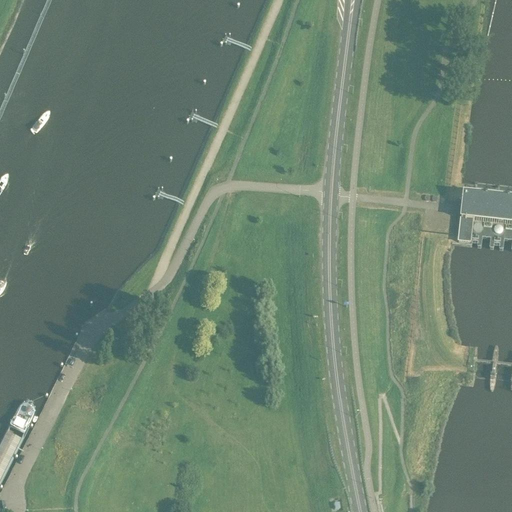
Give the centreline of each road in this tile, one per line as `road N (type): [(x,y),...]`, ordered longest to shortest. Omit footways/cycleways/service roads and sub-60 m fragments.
road 1 (unclassified): [(278,0),(153,290)]
road 2 (unclassified): [(11,510),(20,473),(92,330),(153,290)]
road 3 (primary): [(328,245),(337,394),(359,511)]
road 4 (unclassified): [(153,290),(213,192),(245,185),(327,193)]
road 5 (primary): [(352,8),(336,133)]
